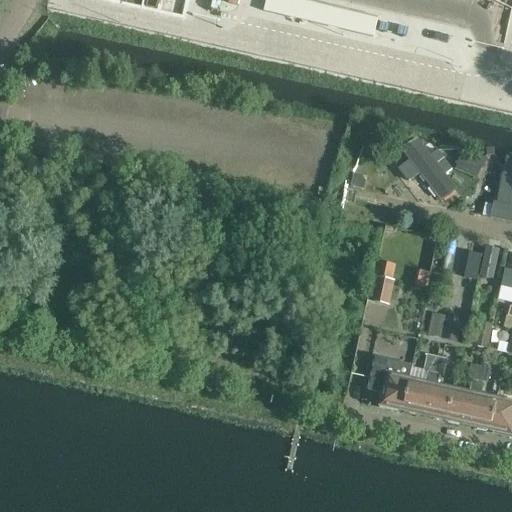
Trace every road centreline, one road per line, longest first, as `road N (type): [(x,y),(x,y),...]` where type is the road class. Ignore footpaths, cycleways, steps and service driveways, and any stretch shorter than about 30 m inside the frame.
road 1 (residential): [(511,231),(338,195)]
road 2 (residential): [(364,420),(511,452)]
